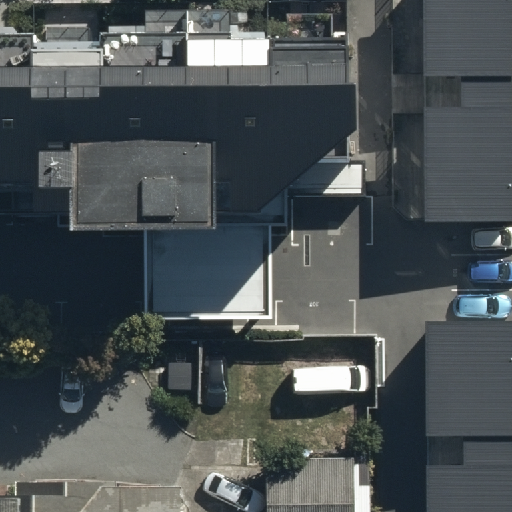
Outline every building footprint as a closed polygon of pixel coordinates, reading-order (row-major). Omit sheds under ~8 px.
[(511,0),(421,0),(425,229),(511,227),(511,0)] [(0,221),(262,222),(283,202),(281,53),(0,56),(0,221)] [(511,511),(511,324),(427,325),(428,511),(511,511)] [(359,511),(359,459),(266,459),(266,511),(359,511)] [(188,511),(188,483),(25,484),(25,503),(0,503),(0,511),(188,511)]
